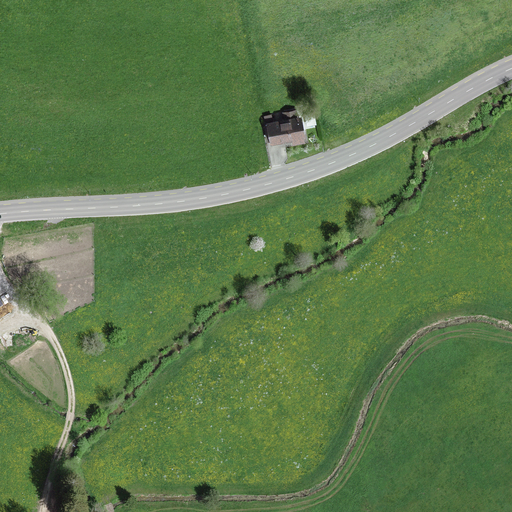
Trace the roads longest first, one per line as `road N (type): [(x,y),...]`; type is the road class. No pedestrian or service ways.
road 1 (secondary): [(511,67),(389,136),(264,185),(181,201),(0,213)]
road 2 (track): [(511,340),(470,332),(427,343),(388,388),(351,469),(331,493),(299,506),(239,511)]
road 3 (track): [(32,316),(61,355),(71,394),(43,511)]
